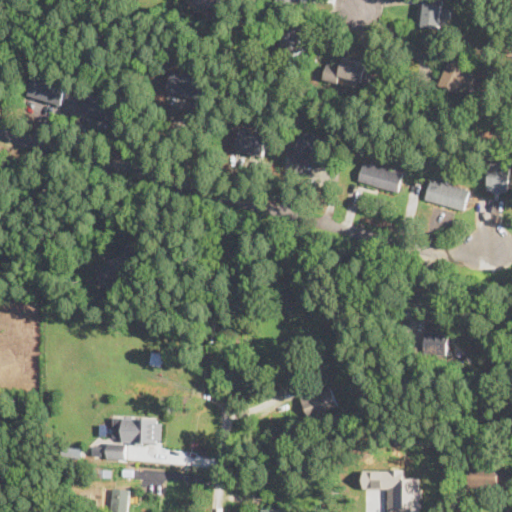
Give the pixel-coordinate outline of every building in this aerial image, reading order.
[(223,0),(220,11),(190,2),(190,0),(223,0)] [(303,0),(304,5),(282,10),(280,0),(303,0)] [(449,19),(442,18),(441,30),(418,27),(421,0),(436,0),(443,1),(442,8),(450,9),(449,19)] [(290,28),(292,33),(299,29),(308,47),(303,50),(305,54),(288,63),(277,42),(280,41),(277,35),(290,28)] [(511,33),(508,39),(499,34),(503,28),(511,33)] [(343,57),(356,61),(358,57),(363,59),(363,58),(375,61),(368,89),(360,87),(360,88),(336,81),(343,57)] [(467,73),(477,77),(471,92),(460,87),(459,93),(440,85),(445,70),(453,73),(454,70),(447,67),(450,59),(469,67),(467,73)] [(206,80),(201,99),(169,90),(173,71),(206,80)] [(70,86),(64,106),(32,97),(32,78),(33,75),(70,86)] [(124,103),(118,123),(84,113),(90,93),(124,103)] [(267,135),(262,156),(237,151),(241,129),(267,135)] [(325,166),(295,158),(301,137),(331,145),(325,166)] [(365,147),(363,154),(355,151),(357,144),(365,147)] [(505,161),(505,165),(511,165),(507,192),(501,192),(501,194),(493,193),(493,191),(486,190),(490,163),(496,164),(496,160),(505,161)] [(398,193),(359,181),(365,162),(403,174),(398,193)] [(470,189),(465,210),(426,200),(432,179),(470,189)] [(118,279),(121,287),(110,291),(107,283),(101,285),(94,266),(123,256),(121,251),(133,247),(139,263),(128,267),(130,274),(118,279)] [(202,291),(200,309),(174,305),(176,291),(197,294),(198,290),(202,291)] [(450,334),(448,354),(425,352),(426,332),(450,334)] [(166,354),(162,367),(151,364),(155,351),(166,354)] [(309,419),(301,397),(329,386),(337,408),(309,419)] [(164,422),(163,439),(158,439),(158,442),(145,441),(145,445),(134,444),(134,441),(123,441),(125,417),(159,419),(159,422),(164,422)] [(108,442),(108,456),(127,457),(127,443),(108,442)] [(156,446),(156,453),(120,451),(121,444),(156,446)] [(103,446),(103,455),(93,454),(94,445),(103,446)] [(499,468),(498,489),(468,488),(469,467),(499,468)] [(135,468),(135,476),(123,475),(123,468),(135,468)] [(364,469),(363,487),(389,488),(389,511),(421,511),(421,478),(406,478),(406,469),(364,469)] [(131,490),(128,511),(112,511),(114,501),(107,500),(108,488),(131,490)]
